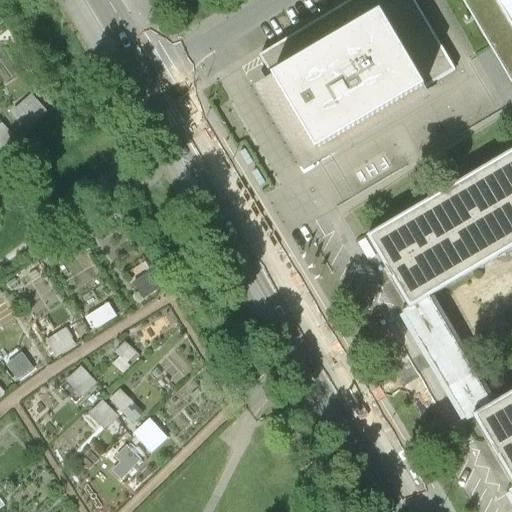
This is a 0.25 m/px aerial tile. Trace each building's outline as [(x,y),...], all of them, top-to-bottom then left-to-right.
[(412,0),(354,0),(260,58),(272,79),(254,89),(304,173),(430,99),(425,89),(455,71),(412,0)] [(511,0),(461,0),(491,49),(507,76),(511,84),(511,154),(370,238),(369,237),(367,238),(386,269),(387,269),(393,279),(392,280),(410,311),(403,315),(452,397),(467,422),(473,418),(511,483),(511,492),(509,494),(511,498),(511,0)] [(0,117),(0,151),(17,139),(0,117)] [(79,302),(87,315),(110,300),(102,287),(79,302)] [(94,329),(119,316),(112,303),(87,315),(94,329)] [(57,355),(76,343),(66,327),(47,339),(57,355)] [(127,342),(113,362),(126,371),(140,350),(127,342)] [(21,360),(7,369),(16,383),(30,374),(21,360)] [(83,365),(67,379),(83,397),(99,382),(83,365)] [(127,415),(139,403),(123,386),(111,398),(127,415)] [(106,429),(122,416),(106,398),(91,411),(106,429)] [(140,434),(155,449),(169,436),(154,421),(140,434)]
